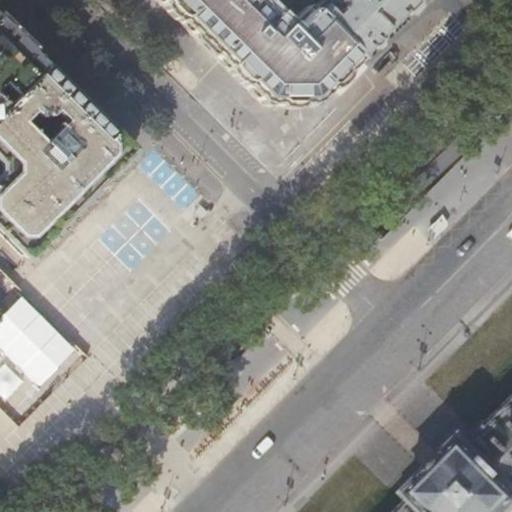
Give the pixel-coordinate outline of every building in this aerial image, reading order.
[(156,0),(180,23),(245,87),(264,106),(314,106),(329,91),(359,60),(310,11),(287,34),(269,17),(273,13),(260,0),(257,0),(255,2),(252,0),(156,0)] [(335,0),(331,5),(325,0),(321,0),(310,11),(359,60),(394,24),(418,0),(335,0)] [(15,98),(46,66),(13,33),(0,20),(0,112),(7,106),(0,98),(0,96),(7,90),(15,98)] [(46,66),(15,98),(7,106),(0,112),(0,162),(3,165),(3,175),(0,178),(0,232),(26,258),(27,257),(44,240),(43,239),(82,200),(113,169),(114,170),(133,151),(87,106),(46,66)] [(439,217),(436,220),(429,226),(427,228),(427,230),(427,232),(428,234),(430,238),(431,239),(432,240),(433,241),(433,240),(434,239),(436,236),(441,232),(445,228),(446,227),(447,225),(446,223),(443,218),(442,215),(441,215),(440,216),(439,217)] [(511,511),(511,404),(490,427),(488,425),(482,430),(483,431),(473,442),(464,434),(434,465),(404,495),(412,503),(403,511),(511,511)]
